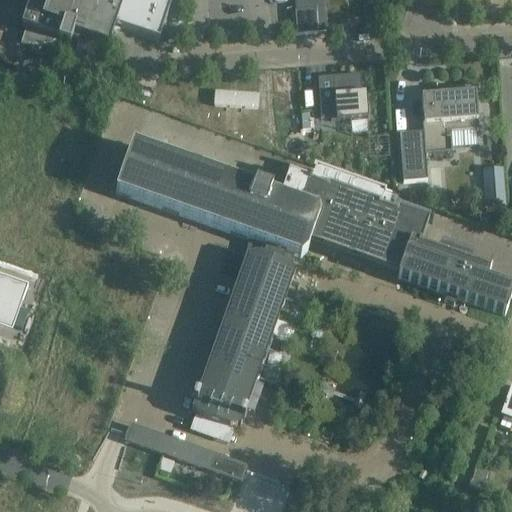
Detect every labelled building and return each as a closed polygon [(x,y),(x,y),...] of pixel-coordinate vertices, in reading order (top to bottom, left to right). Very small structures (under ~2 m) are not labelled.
[(29,0),(23,19),(20,27),(28,30),(23,45),(57,48),(58,43),(68,47),(69,47),(73,34),(108,46),(114,28),(123,31),(158,43),(172,0),(29,0)] [(296,37),(316,35),(314,11),(294,13),(296,37)] [(334,107),(318,108),(319,120),(334,119),(335,123),(349,122),(367,120),(365,95),(361,95),(359,77),(331,79),(334,107)] [(477,132),(474,91),(476,91),(476,89),(448,91),(448,93),(450,92),(450,96),(420,98),(422,117),(420,117),(421,135),(398,137),(402,185),(426,183),(424,157),(451,155),(450,139),(446,140),(445,134),(477,132)] [(316,210),(279,197),(277,197),(268,194),(269,192),(253,186),(253,188),(133,146),(115,195),(259,246),(255,258),(248,258),(246,258),(196,398),(195,398),(193,404),(195,404),(192,411),(194,412),(198,419),(227,429),(235,426),(238,427),(240,420),(241,421),(244,414),(242,414),(291,273),(288,273),(288,266),(292,255),(300,258),(304,252),(309,236),(315,220),(316,210)] [(383,192),(312,167),(307,178),(304,177),(303,180),(287,174),(277,197),(279,197),(316,210),(315,220),(309,236),(399,268),(396,278),(503,316),(511,292),(481,281),(484,275),(486,276),(487,273),(463,265),(464,260),(438,250),(435,255),(417,248),(426,221),(379,204),(383,192)] [(0,282),(0,324),(8,327),(17,301),(21,302),(26,287),(12,282),(10,286),(0,282)] [(511,422),(511,387),(500,418),(511,422)] [(239,484),(241,483),(246,470),(245,468),(167,440),(161,456),(239,484)]
